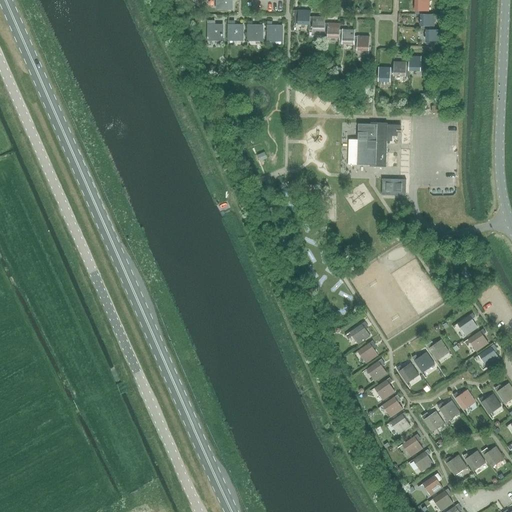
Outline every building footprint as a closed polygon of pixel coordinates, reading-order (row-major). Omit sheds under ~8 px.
[(230,0),(216,0),(216,9),(230,10),(230,0)] [(415,14),(420,15),(420,14),(429,14),(429,0),(414,0),(414,10),(415,10),(415,14)] [(309,24),(309,16),(310,10),(293,10),(293,24),(297,24),(296,24),(308,24),(309,24)] [(435,14),(429,14),(420,14),(420,15),(419,26),(420,26),(420,30),(425,30),(425,29),(434,30),(435,14)] [(324,16),(309,16),(309,24),(308,24),(308,30),(312,30),(312,31),(323,31),(323,23),(324,23),(324,16)] [(221,40),(222,25),(212,25),(211,21),(207,21),(207,40),(221,40)] [(242,41),(242,25),(232,25),(232,21),(227,21),(227,40),(242,41)] [(261,41),(261,26),(252,26),(252,22),(247,21),(247,41),(261,41)] [(266,41),(281,41),(281,26),(271,26),(271,22),(266,22),(266,41)] [(338,38),(338,29),(339,29),(339,23),(324,23),(323,23),(323,31),(323,37),(327,37),(327,38),(338,38)] [(353,44),(353,36),(354,36),(354,30),(339,29),(338,29),(338,38),(337,43),(341,43),(341,44),(352,44),(353,44)] [(440,30),(434,30),(425,29),(425,30),(425,41),(426,41),(426,45),(439,46),(439,42),(440,42),(440,30)] [(369,36),(354,36),(353,36),(353,44),(352,44),(352,50),(356,50),(368,51),(369,36)] [(408,56),(408,62),(409,62),(408,71),(409,71),(420,71),(424,71),(424,57),(420,57),(420,56),(408,56)] [(408,71),(409,62),(408,62),(393,62),(393,68),(393,77),(394,77),(405,77),(405,76),(409,76),(409,71),(408,71)] [(393,77),(393,68),(378,68),(378,82),(390,82),(394,82),(394,77),(393,77)] [(401,125),(387,124),(387,123),(370,123),(370,124),(358,124),(357,164),(370,165),(370,166),(386,167),(387,141),(392,141),(392,136),(398,136),(398,132),(401,132),(401,125)] [(267,158),(265,152),(257,155),(260,161),(267,158)] [(406,195),(407,179),(383,179),(382,194),(406,195)] [(304,197),(315,197),(315,185),(304,185),(304,197)] [(472,319),(475,317),(472,313),(457,324),(465,336),(478,328),(472,319)] [(364,328),(367,326),(364,322),(349,332),(358,345),(370,336),(364,328)] [(483,335),(486,333),(483,329),(468,340),(476,352),(489,343),(483,335)] [(437,361),(450,352),(441,340),(433,346),(431,343),(427,345),(437,361)] [(372,347),(375,345),(372,341),(357,351),(365,364),(378,355),(372,347)] [(494,351),(497,348),(494,345),(479,355),(487,367),(499,359),(494,351)] [(423,373),(435,365),(426,352),(418,358),(416,355),(412,358),(423,373)] [(381,365),(384,363),(381,359),(366,370),(374,381),(387,373),(381,365)] [(407,384),(419,375),(411,363),(403,369),(400,366),(396,368),(407,384)] [(389,384),(392,382),(389,378),(374,388),(382,401),(395,392),(389,384)] [(505,404),(511,398),(511,388),(509,383),(500,389),(498,386),(494,388),(505,404)] [(463,411),(475,402),(467,390),(459,396),(456,393),(453,395),(463,411)] [(489,415),(501,406),(493,394),(485,400),(482,397),(479,399),(489,415)] [(397,401),(400,399),(397,395),(382,405),(391,418),(403,409),(397,401)] [(448,421),(460,413),(451,401),(443,407),(441,403),(437,406),(448,421)] [(405,418),(408,416),(405,412),(390,423),(398,435),(410,426),(405,418)] [(432,432),(444,423),(436,412),(427,417),(425,414),(421,417),(432,432)] [(417,441),(420,439),(417,435),(402,445),(410,457),(422,449),(417,441)] [(492,467),(504,458),(496,446),(488,452),(485,449),(481,451),(492,467)] [(428,456),(431,454),(428,450),(412,460),(421,472),(433,464),(428,456)] [(473,471),(485,463),(477,451),(469,456),(467,453),(463,456),(473,471)] [(455,476),(467,467),(458,455),(450,461),(448,458),(444,461),(455,476)] [(437,480),(440,478),(437,474),(422,484),(430,496),(442,488),(437,480)] [(447,495),(450,493),(447,489),(433,499),(441,511),(453,503),(447,495)]
